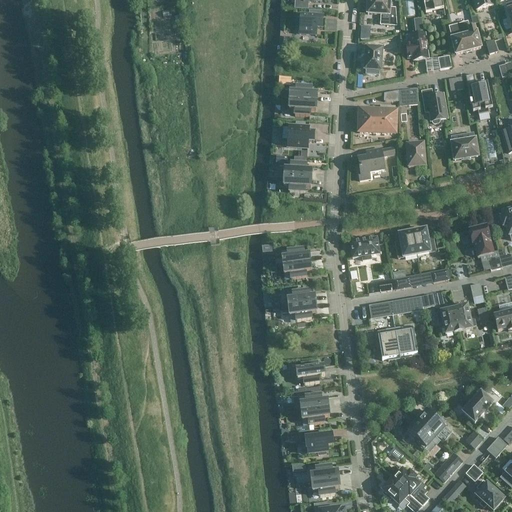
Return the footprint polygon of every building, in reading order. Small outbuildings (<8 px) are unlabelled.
[(301,0),(301,2),(295,1),(295,9),(308,10),(308,3),(321,3),(320,0),(301,0)] [(368,0),(367,15),(381,16),(380,25),(388,26),(396,26),(395,9),(390,9),(390,0),(368,0)] [(441,0),(422,0),(426,13),(443,10),(445,16),(441,0)] [(473,0),(476,11),(492,6),(490,0),(473,0)] [(321,12),(309,11),(309,18),(301,17),(300,35),(316,36),(316,30),(322,30),(323,19),(321,19),(321,12)] [(451,40),(456,56),(481,49),(477,33),(475,33),(474,28),(473,28),(470,29),(469,29),(467,23),(449,28),(452,40),(451,40)] [(79,28),(82,41),(89,39),(87,26),(83,27),(79,28)] [(411,45),(406,46),(408,60),(413,60),(413,62),(428,60),(425,35),(410,37),(411,45)] [(366,49),(364,71),(366,71),(366,75),(379,76),(379,72),(381,72),(382,50),(401,47),(397,37),(379,44),(378,50),(366,49)] [(486,44),(489,56),(497,53),(494,42),(486,44)] [(449,57),(438,60),(440,71),(451,69),(449,57)] [(502,79),(509,77),(506,65),(499,67),(502,79)] [(474,76),(466,77),(473,113),(477,112),(478,116),(489,114),(487,108),(492,107),(487,84),(476,86),(474,76)] [(455,80),(457,91),(463,90),(461,79),(455,80)] [(290,93),(290,102),(317,103),(317,95),(311,94),(312,88),(297,87),(296,93),(290,93)] [(418,103),(417,91),(405,92),(406,104),(418,103)] [(432,91),(422,93),(425,114),(429,113),(431,122),(432,122),(432,125),(434,126),(439,125),(440,123),(440,121),(447,119),(443,95),(433,97),(432,91)] [(398,92),(384,95),(384,102),(399,103),(398,92)] [(317,103),(290,102),(289,110),(295,111),(295,117),(310,118),(310,112),(316,112),(317,103)] [(359,134),(395,135),(396,114),(395,114),(395,108),(381,108),(381,113),(360,112),(359,134)] [(511,129),(511,130),(509,131),(502,133),(509,154),(511,153),(511,125),(511,129)] [(314,144),(315,134),(309,134),(309,128),(289,126),(289,129),(283,128),(282,140),(288,141),(287,148),(308,149),(308,143),(314,144)] [(492,138),(486,138),(489,157),(495,157),(492,138)] [(475,141),(452,145),(455,161),(478,157),(475,141)] [(408,168),(425,167),(423,145),(407,146),(407,154),(404,154),(405,160),(408,160),(408,168)] [(393,148),(381,150),(367,152),(368,158),(358,160),(361,173),(358,174),(360,182),(370,180),(369,174),(384,171),(382,159),(395,157),(393,148)] [(285,170),(285,179),(312,180),(312,171),(306,171),(306,165),(291,164),(291,170),(285,170)] [(312,180),(285,179),(284,187),(290,188),(290,194),(305,195),(305,189),(311,189),(312,180)] [(511,241),(511,211),(503,214),(504,219),(502,219),(501,218),(501,219),(503,228),(506,227),(509,237),(510,237),(511,242),(511,241)] [(487,228),(469,232),(472,246),(474,245),(478,259),(493,255),(487,228)] [(415,232),(412,233),(417,257),(436,253),(433,239),(428,240),(426,230),(424,231),(421,229),(416,230),(415,232)] [(417,257),(412,233),(410,233),(408,232),(403,233),(401,235),(399,235),(400,245),(396,246),(398,260),(417,257)] [(350,243),(353,260),(362,258),(363,262),(371,261),(370,257),(380,255),(377,239),(350,243)] [(112,243),(114,255),(121,254),(119,241),(115,242),(112,243)] [(303,250),(282,253),(283,258),(284,267),(310,264),(309,255),(303,256),(303,250)] [(488,261),(491,273),(502,270),(499,258),(488,261)] [(310,264),(284,267),(285,276),(291,275),(291,281),(306,279),(306,273),(311,273),(310,264)] [(431,275),(433,284),(449,281),(448,271),(431,275)] [(410,279),(394,282),(396,292),(412,288),(410,279)] [(390,281),(379,283),(381,294),(392,292),(390,281)] [(470,288),(473,300),(483,298),(480,286),(470,288)] [(288,300),(289,309),(316,305),(315,297),(309,297),(308,292),(293,293),(294,299),(288,300)] [(421,299),(423,310),(435,308),(432,296),(421,299)] [(419,299),(391,304),(392,315),(392,316),(421,311),(419,299)] [(391,304),(369,307),(369,308),(371,308),(373,319),(392,316),(392,318),(393,318),(392,316),(392,315),(391,304)] [(316,305),(289,309),(290,318),(290,317),(291,323),(297,322),(297,323),(311,321),(311,315),(317,314),(316,305)] [(476,327),(474,319),(471,320),(468,307),(454,310),(459,334),(464,333),(464,332),(473,330),(472,328),(476,327)] [(459,334),(454,310),(440,313),(441,314),(437,315),(439,322),(442,321),(445,336),(454,334),(454,335),(459,334)] [(488,324),(485,310),(478,311),(481,326),(488,324)] [(508,330),(508,332),(511,331),(511,312),(494,317),(498,333),(508,330)] [(404,328),(395,330),(400,359),(404,358),(404,360),(412,359),(412,357),(417,356),(417,355),(415,355),(411,332),(405,334),(404,328)] [(395,330),(386,331),(387,336),(380,338),(384,360),(382,361),(382,362),(388,361),(389,363),(396,361),(395,359),(400,359),(395,330)] [(317,363),(302,365),(303,371),(297,372),(298,381),(304,380),(305,386),(319,385),(325,384),(324,368),(318,369),(317,363)] [(462,414),(475,425),(493,404),(481,393),(462,414)] [(302,413),(303,413),(328,410),(327,401),(321,402),(321,396),(306,398),(300,399),(301,404),(300,404),(302,413)] [(328,410),(303,413),(302,413),(303,422),(304,427),(309,427),(324,425),(323,419),(329,418),(328,410)] [(427,412),(417,422),(436,439),(445,429),(427,412)] [(417,422),(408,432),(419,442),(417,444),(425,451),(432,443),(436,446),(440,442),(417,422)] [(318,438),(317,432),(299,434),(301,445),(306,444),(306,450),(308,450),(308,456),(318,455),(318,457),(326,456),(326,454),(328,454),(328,448),(334,447),(332,437),(318,438)] [(474,451),(483,441),(474,433),(465,443),(474,451)] [(502,454),(507,447),(498,439),(493,445),(502,454)] [(502,454),(493,445),(487,452),(496,460),(502,454)] [(453,455),(435,476),(444,484),(462,463),(453,455)] [(304,465),(293,467),(294,473),(305,471),(304,465)] [(475,484),(483,475),(474,466),(466,475),(475,484)] [(311,476),(312,484),(339,481),(338,472),(332,473),(331,467),(316,469),(317,475),(311,476)] [(403,472),(393,482),(423,508),(429,501),(424,497),(427,493),(424,490),(426,488),(416,479),(410,473),(407,476),(403,472)] [(339,481),(312,484),(313,493),(319,492),(320,498),(335,496),(334,490),(340,490),(339,481)] [(392,481),(383,491),(384,493),(383,495),(390,501),(392,500),(399,506),(404,501),(409,505),(407,508),(411,511),(419,511),(422,508),(392,481)] [(460,481),(444,498),(451,504),(467,487),(460,481)] [(492,511),(493,511),(504,500),(487,485),(486,485),(483,482),(476,489),(480,492),(476,497),(482,503),(480,506),(484,510),(487,507),(492,511)]
